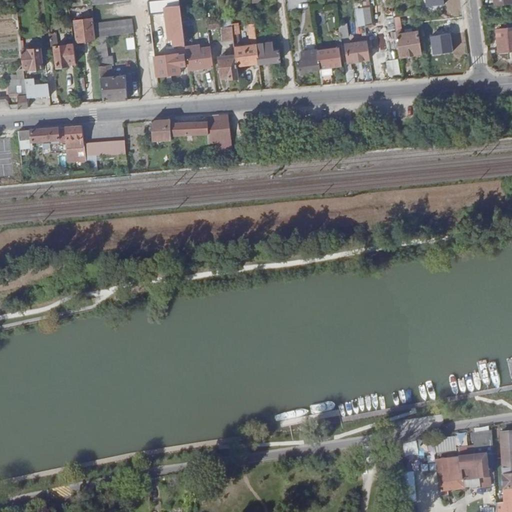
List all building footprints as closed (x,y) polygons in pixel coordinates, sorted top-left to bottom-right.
[(146,0),(148,10),(166,8),(165,0),(149,0),(146,0)] [(170,34),(183,33),(178,0),(165,0),(166,8),(170,34)] [(392,42),(387,8),(380,9),(382,23),(370,25),(372,45),(392,42)] [(369,11),(362,12),(362,16),(363,20),(370,19),(369,11)] [(95,36),(93,22),(92,16),(72,19),(74,34),(75,40),(95,38),(95,36)] [(354,41),(340,43),(343,62),(351,61),(368,58),(363,20),(362,16),(355,16),(356,19),(359,19),(360,27),(355,28),(356,34),(353,34),(354,41)] [(95,36),(106,35),(108,35),(116,34),(124,33),(132,32),(133,32),(131,18),(122,19),(114,20),(107,21),(99,22),(93,22),(95,36)] [(223,40),(232,39),(230,25),(230,19),(220,20),(221,28),(223,40)] [(340,24),(342,38),(348,37),(347,23),(340,24)] [(255,45),(251,45),(238,47),(235,24),(230,25),(232,39),(235,57),(236,65),(258,62),(255,45)] [(511,28),(506,29),(497,30),(500,52),(511,50),(511,28)] [(183,33),(170,34),(171,45),(184,44),(183,33)] [(78,61),(75,40),(74,34),(69,35),(70,44),(62,45),(61,36),(55,36),(59,65),(70,64),(70,62),(78,61)] [(129,95),(126,77),(126,74),(113,76),(111,67),(113,67),(112,58),(109,58),(106,35),(95,36),(95,38),(103,100),(129,98),(129,95)] [(416,36),(396,39),(399,60),(420,57),(416,36)] [(134,37),(126,38),(127,50),(135,49),(134,37)] [(255,45),(258,62),(277,60),(277,51),(271,51),(270,42),(255,43),(255,45)] [(209,46),(185,49),(185,54),(187,64),(188,69),(212,66),(209,46)] [(41,48),(22,50),(25,68),(33,67),(33,69),(44,67),(41,48)] [(316,52),(315,48),(300,51),(301,61),(297,61),(298,70),(318,68),(316,52)] [(336,49),(316,52),(318,68),(320,84),(330,83),(328,67),(338,66),(336,49)] [(176,54),(154,57),(157,75),(179,72),(178,65),(187,64),(185,54),(176,55),(176,54)] [(236,65),(235,57),(218,59),(221,79),(237,77),(236,65)] [(352,69),(351,61),(343,62),(344,71),(352,69)] [(352,69),(344,71),(346,82),(353,81),(352,69)] [(26,77),(28,95),(51,93),(49,81),(36,82),(35,76),(26,77)] [(28,95),(26,77),(9,79),(10,94),(19,93),(19,96),(21,107),(30,106),(28,95)] [(0,109),(8,109),(8,99),(0,99),(0,109)] [(174,122),(175,133),(211,130),(212,139),(233,137),(231,124),(230,113),(209,115),(210,119),(174,122)] [(175,137),(175,133),(174,122),(173,117),(155,119),(157,139),(175,137)] [(67,126),(68,136),(69,146),(86,145),(86,140),(85,129),(84,125),(67,126)] [(21,130),(21,137),(34,137),(34,140),(62,138),(62,136),(68,136),(67,126),(21,130)] [(88,153),(127,152),(126,138),(86,140),(86,145),(88,153)] [(505,503),(497,503),(497,509),(497,511),(511,511),(511,432),(501,433),(505,503)] [(464,488),(463,481),(462,470),(476,469),(476,472),(479,472),(480,479),(482,479),(489,478),(485,444),(459,447),(460,459),(438,461),(440,491),(441,491),(442,496),(449,496),(448,490),(464,488)] [(462,470),(463,481),(480,479),(479,472),(476,472),(476,469),(462,470)]
